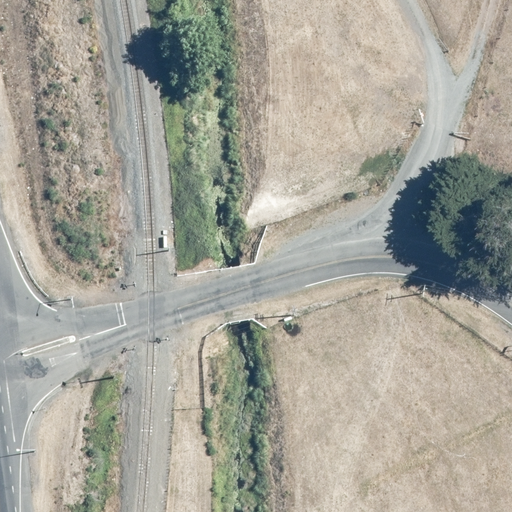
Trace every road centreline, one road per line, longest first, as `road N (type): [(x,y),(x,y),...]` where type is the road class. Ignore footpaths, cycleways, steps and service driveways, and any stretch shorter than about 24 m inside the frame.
road 1 (unclassified): [(511,305),(443,266),(365,258),(117,328)]
road 2 (track): [(458,0),(409,259)]
road 3 (unclassified): [(117,328),(0,382)]
